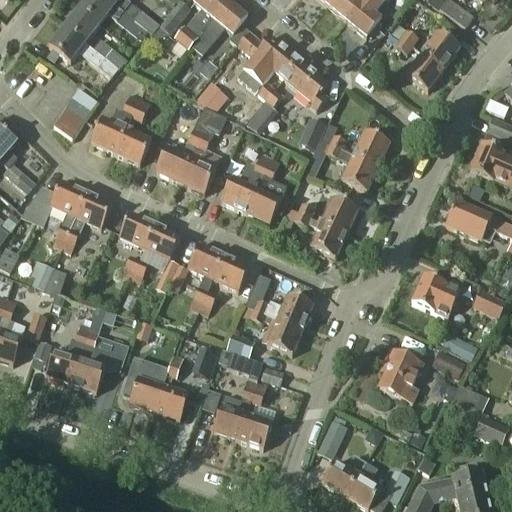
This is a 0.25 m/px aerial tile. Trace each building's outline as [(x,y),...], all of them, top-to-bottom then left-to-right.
[(149,38),(98,0),(88,0),(78,14),(100,31),(108,21),(141,47),(149,38)] [(98,0),(149,38),(152,40),(159,30),(122,2),(123,0),(98,0)] [(155,0),(164,7),(166,5),(173,11),(181,0),(155,0)] [(188,57),(191,53),(213,25),(228,7),(219,0),(200,0),(193,9),(200,15),(186,33),(184,32),(174,45),(188,57)] [(313,0),(327,11),(335,0),(313,0)] [(335,0),(327,11),(346,27),(361,9),(350,0),(335,0)] [(368,0),(361,9),(346,27),(366,43),(382,25),(373,19),(388,0),(368,0)] [(439,15),(445,7),(435,0),(432,0),(428,7),(439,15)] [(459,0),(464,6),(472,0),(473,0),(481,11),(498,0),(459,0)] [(448,4),(445,7),(439,15),(465,34),(473,23),(448,4)] [(167,23),(166,23),(160,31),(150,44),(159,52),(170,39),(177,30),(178,31),(190,15),(180,7),(167,23)] [(213,25),(191,53),(202,61),(224,34),(233,41),(248,23),(228,7),(213,25)] [(78,14),(64,32),(85,49),(100,31),(78,14)] [(110,69),(104,64),(93,55),(85,49),(64,32),(48,52),(70,69),(78,59),(97,73),(110,83),(118,75),(110,69)] [(406,35),(400,43),(412,53),(419,44),(406,35)] [(261,89),(262,91),(274,77),(283,85),(299,66),(280,51),(270,42),(264,49),(257,43),(250,37),(238,52),(245,58),(251,63),(242,74),(244,75),(238,83),(254,97),(261,89)] [(438,37),(421,59),(444,75),(460,53),(438,37)] [(400,43),(394,51),(407,60),(412,53),(400,43)] [(104,64),(112,55),(100,45),(93,55),(104,64)] [(444,75),(421,59),(405,81),(428,97),(444,75)] [(300,99),(312,109),(309,111),(316,117),(328,103),(322,97),(328,90),(299,66),(283,85),(300,99)] [(211,85),(197,102),(215,117),(229,101),(211,85)] [(257,100),(266,108),(276,97),(266,89),(257,100)] [(78,94),(72,103),(91,116),(97,107),(78,94)] [(256,135),(282,102),(276,97),(266,108),(248,129),(256,135)] [(126,135),(131,124),(141,103),(131,99),(122,118),(116,115),(110,127),(102,123),(90,148),(115,159),(126,135)] [(72,103),(66,113),(84,125),(91,116),(72,103)] [(142,129),(151,108),(141,103),(131,124),(142,129)] [(490,105),(486,115),(504,123),(508,113),(490,105)] [(66,113),(59,122),(78,135),(84,125),(66,113)] [(78,135),(59,122),(53,131),(72,144),(78,135)] [(324,132),(310,125),(300,148),(314,154),(324,132)] [(511,153),(511,133),(494,125),(486,142),(511,154),(511,153)] [(155,178),(180,189),(194,160),(196,154),(206,132),(196,128),(183,157),(187,158),(186,162),(166,153),(155,178)] [(0,135),(0,167),(8,175),(3,180),(15,191),(23,181),(24,180),(12,169),(17,164),(9,156),(15,149),(0,135)] [(140,171),(151,146),(126,135),(115,159),(140,171)] [(364,137),(353,161),(378,173),(389,149),(364,137)] [(347,147),(334,141),(329,151),(342,157),(347,147)] [(511,153),(511,154),(486,142),(483,149),(482,149),(475,164),(473,165),(470,170),(471,172),(469,177),(492,187),(493,186),(511,194),(511,153)] [(338,165),(342,157),(329,151),(325,159),(338,165)] [(220,207),(245,219),(272,162),(262,157),(255,173),(246,169),(239,186),(232,183),(220,207)] [(212,183),(216,175),(196,167),(198,162),(194,160),(180,189),(204,200),(207,194),(214,197),(219,186),(212,183)] [(366,198),(378,173),(353,161),(341,186),(366,198)] [(280,166),(272,162),(245,219),(270,230),(281,205),(280,205),(286,193),(271,186),(280,166)] [(27,201),(36,191),(24,180),(23,181),(15,191),(27,201)] [(60,255),(75,223),(86,199),(61,187),(50,212),(36,205),(33,203),(20,222),(24,225),(41,233),(51,213),(66,220),(52,251),(60,255)] [(70,260),(85,228),(101,235),(112,211),(86,199),(75,223),(60,255),(70,260)] [(319,221),(317,225),(347,240),(358,215),(333,203),(324,224),(319,221)] [(492,223),(457,207),(446,231),(482,247),(488,234),(511,244),(511,245),(506,258),(511,260),(511,232),(492,223)] [(302,209),(298,217),(311,223),(315,215),(302,209)] [(298,217),(289,213),(284,222),(295,227),(307,233),(309,228),(314,231),(314,232),(318,234),(310,253),(335,265),(346,240),(347,240),(317,225),(311,223),(298,217)] [(118,243),(144,255),(155,230),(130,219),(118,243)] [(155,230),(144,255),(170,267),(170,265),(181,242),(155,230)] [(208,296),(212,287),(224,262),(198,250),(187,275),(178,271),(168,293),(177,297),(187,275),(203,282),(199,292),(208,296)] [(5,255),(0,263),(0,275),(9,280),(18,262),(5,255)] [(121,282),(130,286),(140,265),(130,261),(121,282)] [(224,262),(212,287),(238,298),(250,273),(224,262)] [(140,265),(130,286),(139,290),(149,269),(140,265)] [(511,288),(511,266),(495,297),(505,302),(511,288)] [(37,267),(30,289),(59,299),(67,276),(37,267)] [(177,270),(170,267),(162,284),(157,294),(166,298),(168,293),(178,271),(177,270)] [(411,309),(435,319),(448,325),(461,297),(424,280),(411,309)] [(244,313),(302,337),(313,311),(288,301),(282,313),(270,308),(269,311),(258,307),(265,290),(257,286),(244,313)] [(190,313),(199,317),(208,296),(199,292),(190,313)] [(207,321),(217,301),(208,296),(199,317),(207,321)] [(476,305),(472,313),(498,326),(502,317),(506,309),(480,297),(476,305)] [(56,299),(53,308),(61,311),(64,302),(56,299)] [(22,345),(9,341),(14,328),(10,327),(16,307),(7,303),(0,325),(0,366),(13,371),(22,345)] [(244,313),(240,321),(263,331),(264,327),(274,331),(266,351),(292,361),(302,337),(244,313)] [(34,319),(25,346),(38,351),(47,324),(34,319)] [(96,399),(104,374),(119,379),(128,353),(97,343),(102,328),(92,324),(90,331),(71,391),(96,399)] [(135,342),(147,346),(152,331),(140,327),(135,342)] [(72,344),(67,360),(53,356),(45,382),(71,391),(90,331),(82,329),(76,345),(72,344)] [(472,364),(478,351),(447,338),(442,352),(472,364)] [(255,348),(232,340),(226,357),(248,365),(255,348)] [(208,383),(216,359),(200,354),(192,378),(208,383)] [(412,393),(422,370),(390,356),(384,371),(389,373),(379,393),(412,409),(418,396),(412,393)] [(439,357),(432,370),(458,383),(465,370),(439,357)] [(174,359),(169,373),(154,418),(180,427),(189,401),(168,394),(172,383),(176,385),(184,362),(174,359)] [(129,410),(154,418),(169,373),(136,362),(124,398),(132,401),(129,410)] [(265,372),(261,386),(280,392),(284,378),(265,372)] [(212,438),(238,447),(257,388),(248,385),(241,407),(225,401),(221,412),(212,438)] [(260,413),(267,391),(257,388),(238,447),(264,455),(272,429),(252,423),(254,418),(253,417),(255,411),(260,413)] [(460,391),(453,404),(482,417),(489,404),(479,399),(460,391)] [(347,434),(344,433),(347,426),(335,421),(332,427),(326,439),(317,460),(332,465),(347,434)] [(480,427),(474,442),(501,453),(510,434),(482,423),(480,427)] [(322,490),(345,503),(365,470),(366,468),(354,462),(347,475),(334,467),(322,490)] [(385,511),(389,506),(396,509),(410,485),(396,477),(384,497),(382,496),(382,495),(370,488),(378,475),(366,468),(365,470),(345,503),(361,511),(385,511)] [(431,511),(433,509),(452,505),(455,511),(489,511),(482,477),(478,477),(476,469),(464,471),(465,480),(452,483),(452,484),(420,491),(409,511),(431,511)]
